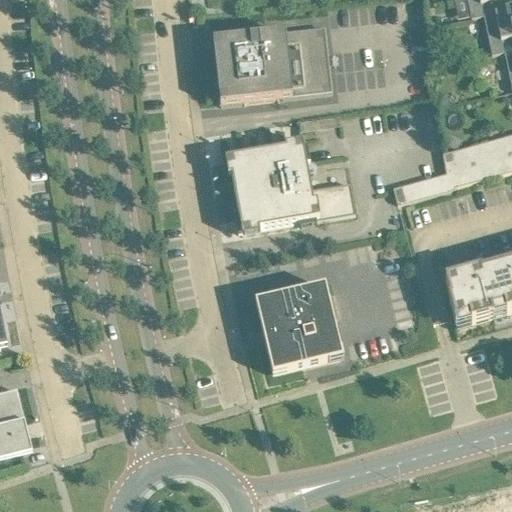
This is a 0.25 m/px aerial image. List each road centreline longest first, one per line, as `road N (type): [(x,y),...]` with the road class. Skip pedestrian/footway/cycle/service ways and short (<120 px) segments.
road 1 (unclassified): [(59,0),(77,157),(118,362)]
road 2 (unclassified): [(153,354),(125,225),(93,0)]
road 3 (unclassified): [(166,0),(190,214),(215,337)]
road 4 (unclassified): [(0,82),(53,377)]
road 5 (unclassified): [(359,475),(511,434)]
road 6 (unclassified): [(359,475),(232,485)]
